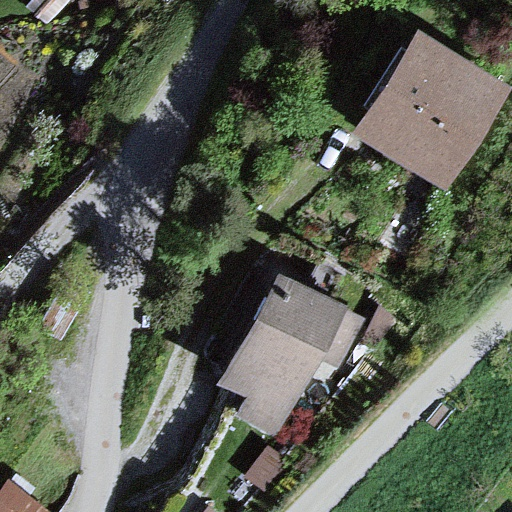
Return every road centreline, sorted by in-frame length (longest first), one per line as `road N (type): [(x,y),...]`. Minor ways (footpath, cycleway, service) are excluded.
road 1 (residential): [(233,0),(144,196),(91,511)]
road 2 (residential): [(309,511),(511,308)]
